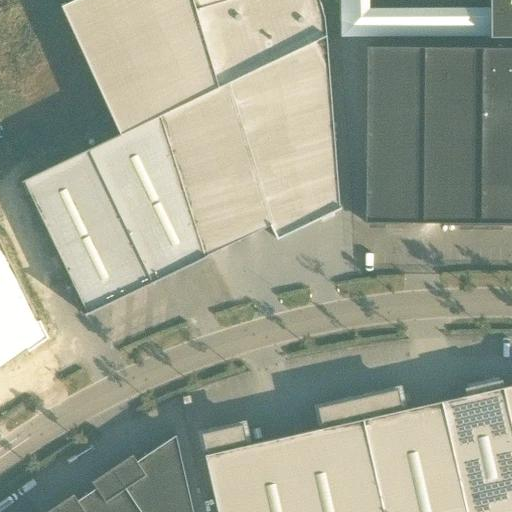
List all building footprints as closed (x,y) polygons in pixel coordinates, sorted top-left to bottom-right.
[(0,0),(0,160),(323,10),(319,0),(0,0)] [(511,37),(511,0),(490,0),(490,38),(511,37)] [(270,225),(277,239),(340,209),(339,207),(339,208),(327,37),(227,84),(271,225),(270,225)] [(397,225),(397,223),(420,223),(422,47),(366,47),(365,223),(373,223),(373,225),(397,225)] [(420,223),(443,223),(443,225),(473,226),(473,223),(480,224),(481,47),(422,47),(420,223)] [(480,224),(487,224),(487,226),(511,225),(511,47),(481,47),(480,224)] [(271,225),(227,84),(160,115),(205,256),(206,255),(206,256),(270,225),(271,225)] [(160,115),(88,150),(152,283),(207,257),(206,256),(206,255),(205,256),(160,115)] [(43,307),(54,330),(152,283),(88,150),(25,180),(24,177),(22,178),(17,167),(19,166),(17,163),(15,165),(0,172),(0,215),(44,307),(43,307)] [(0,367),(26,350),(27,352),(31,350),(30,348),(44,338),(38,326),(40,325),(38,321),(37,322),(0,244),(0,367)] [(466,396),(441,402),(466,511),(511,511),(511,426),(503,388),(502,380),(465,388),(466,396)] [(511,426),(511,385),(503,388),(511,426)] [(358,399),(383,511),(466,511),(441,402),(403,410),(398,390),(358,399)] [(323,428),(285,437),(301,511),(383,511),(358,399),(318,408),(323,428)] [(205,455),(217,511),(301,511),(285,437),(247,445),(243,425),(202,434),(206,455),(205,455)] [(132,455),(126,459),(112,468),(141,511),(192,511),(176,435),(137,461),(132,455)] [(85,511),(141,511),(112,468),(92,482),(96,488),(78,500),(85,511)] [(85,511),(78,500),(73,494),(46,511),(85,511)]
